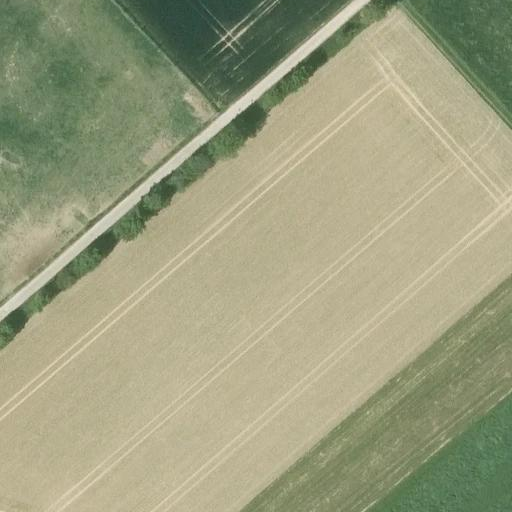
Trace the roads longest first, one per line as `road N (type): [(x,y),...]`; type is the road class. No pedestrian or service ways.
road 1 (track): [(373,0),(0,322)]
road 2 (track): [(393,0),(511,129)]
